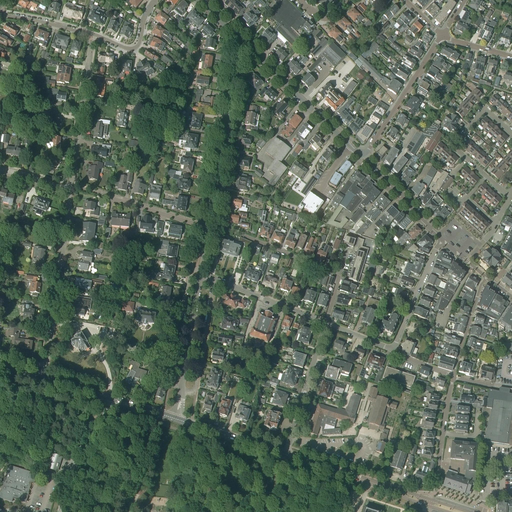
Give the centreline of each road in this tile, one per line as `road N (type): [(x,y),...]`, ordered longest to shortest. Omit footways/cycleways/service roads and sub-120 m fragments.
road 1 (residential): [(44,377),(71,190)]
road 2 (residential): [(209,224),(337,274),(325,323)]
road 3 (residential): [(209,224),(236,59),(246,45)]
road 4 (residential): [(71,190),(91,33)]
road 5 (residential): [(361,153),(246,45)]
road 6 (residential): [(509,198),(456,143),(483,112),(511,133)]
road 7 (primary): [(428,502),(285,454)]
road 8 (residential): [(361,153),(442,35)]
road 9 (residential): [(285,454),(325,323)]
road 10 (unclassified): [(61,511),(82,436),(112,398)]
road 11 (residential): [(325,323),(209,277)]
road 12 (residential): [(201,272),(189,272),(169,380)]
road 13 (residential): [(443,240),(361,153)]
